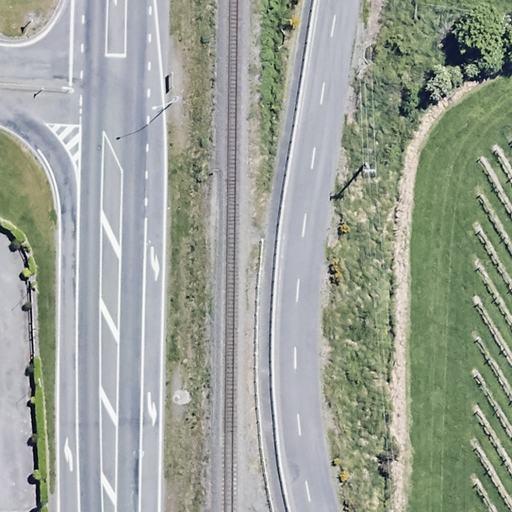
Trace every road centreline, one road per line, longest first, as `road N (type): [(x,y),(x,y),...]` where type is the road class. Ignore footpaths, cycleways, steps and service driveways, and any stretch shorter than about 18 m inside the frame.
road 1 (unclassified): [(306,511),(291,439),(287,345),(335,0)]
road 2 (unknown): [(72,511),(65,191),(56,162),(0,93)]
road 3 (trunk): [(108,511),(116,76)]
